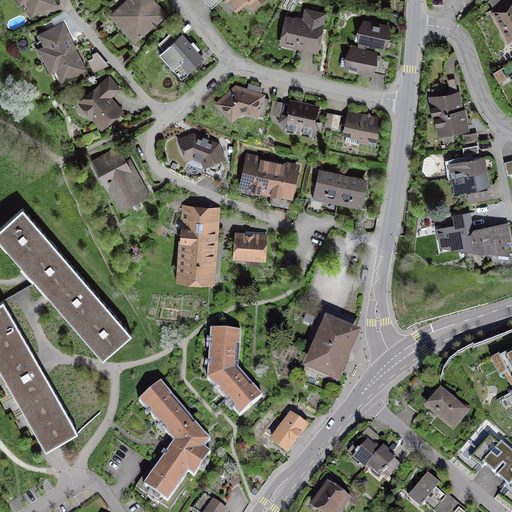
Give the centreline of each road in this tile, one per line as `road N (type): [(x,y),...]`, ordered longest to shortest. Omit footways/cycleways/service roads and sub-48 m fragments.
road 1 (tertiary): [(394,360),(377,324),(377,293),(406,102)]
road 2 (residential): [(334,226),(242,214),(159,172),(150,157),(166,113)]
road 3 (residential): [(361,393),(511,511)]
road 4 (residential): [(224,69),(406,102)]
road 5 (residential): [(511,127),(477,92),(458,34),(412,24)]
road 6 (secondary): [(361,393),(264,511)]
road 7 (residential): [(166,113),(68,9)]
road 8 (secondary): [(394,360),(432,335),(511,304)]
